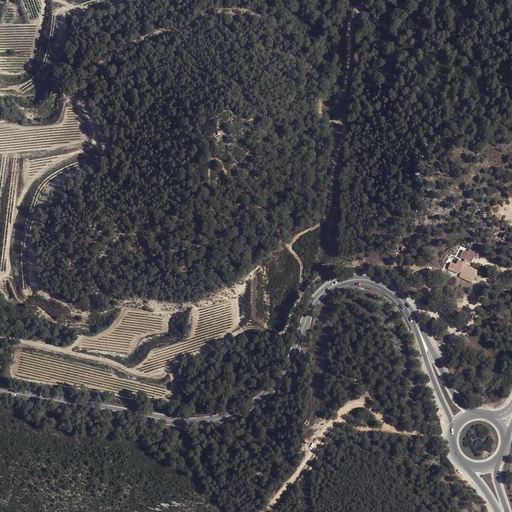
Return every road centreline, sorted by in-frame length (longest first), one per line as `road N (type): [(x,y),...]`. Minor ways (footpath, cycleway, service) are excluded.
road 1 (primary): [(411,314),(382,286),(352,278),(331,284),(313,303),(281,377),(251,404),(214,419),(0,389)]
road 2 (track): [(0,336),(157,374),(249,331),(286,328),(316,279),(387,261),(391,253)]
road 3 (track): [(321,105),(310,59),(278,28),(254,13),(208,11),(187,26),(102,54),(78,91),(104,141)]
road 4 (track): [(299,303),(301,262),(289,245),(320,222),(329,202),(343,122),(319,113),(340,98),(350,21),(363,0)]
road 5 (track): [(266,511),(352,404),(365,404),(389,428),(452,435)]
road 6 (track): [(98,131),(91,145),(49,166),(22,192),(8,237),(9,270),(0,277)]
road 7 (primary): [(411,314),(454,428)]
